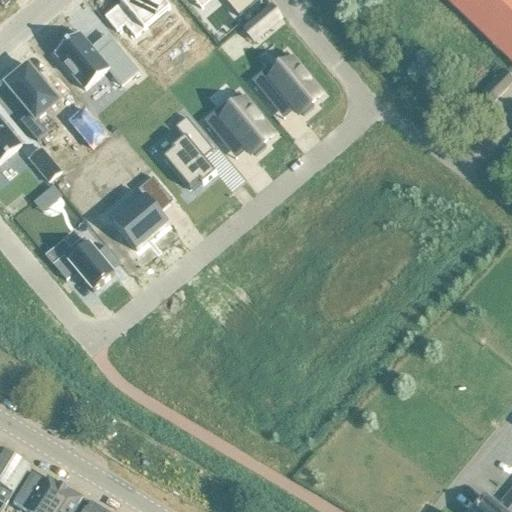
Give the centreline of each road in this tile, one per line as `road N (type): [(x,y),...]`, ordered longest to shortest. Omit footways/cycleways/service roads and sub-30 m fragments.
road 1 (residential): [(0,234),(91,342),(372,110),(280,0)]
road 2 (tertiary): [(154,511),(0,418)]
road 3 (residential): [(434,511),(511,416)]
